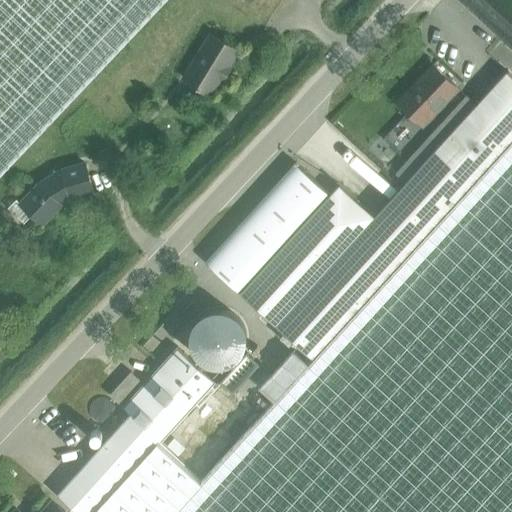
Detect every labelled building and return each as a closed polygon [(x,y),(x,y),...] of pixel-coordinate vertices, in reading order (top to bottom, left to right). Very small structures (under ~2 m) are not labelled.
[(0,0),(0,174),(164,0),(0,0)] [(209,95),(237,50),(210,33),(183,78),(209,95)] [(433,65),(397,102),(422,126),(458,88),(433,65)] [(511,511),(511,75),(507,71),(476,105),(468,98),(460,108),(430,139),(438,147),(401,187),(401,188),(375,216),(374,217),(339,185),(240,293),(313,359),(308,364),(293,350),(260,387),(275,400),(201,482),(156,441),(158,439),(161,442),(215,381),(176,346),(122,407),(129,413),(56,494),(75,511),(511,511)] [(84,163),(65,169),(61,170),(40,183),(20,204),(16,199),(8,208),(23,223),(32,214),(42,224),(61,203),(69,198),(93,191),(84,163)] [(296,163),(206,262),(238,292),(328,192),(296,163)] [(204,367),(252,351),(236,305),(188,321),(204,367)] [(249,351),(223,378),(235,390),(261,363),(249,351)] [(131,371),(110,394),(118,402),(139,379),(131,371)] [(64,511),(52,501),(41,511),(19,511),(16,509),(12,511),(64,511)]
